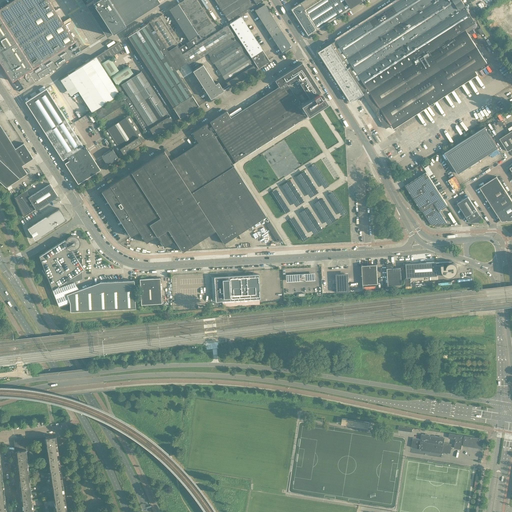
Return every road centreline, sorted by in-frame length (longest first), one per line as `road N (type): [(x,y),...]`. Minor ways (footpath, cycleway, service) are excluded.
road 1 (secondary): [(0,396),(127,376),(221,376),(501,417)]
road 2 (secondary): [(501,404),(221,365),(0,386)]
road 3 (tertiary): [(364,254),(144,267),(111,254),(83,216)]
road 4 (residential): [(305,49),(73,201)]
road 5 (secondary): [(146,511),(112,438),(15,285)]
road 6 (secondary): [(0,287),(98,445),(126,511)]
road 7 (unknown): [(370,151),(423,134),(495,84),(496,67),(476,34)]
road 8 (tertiary): [(485,267),(498,311),(501,404)]
road 9 (tertiary): [(73,201),(0,86)]
road 10 (tertiary): [(370,151),(305,49)]
